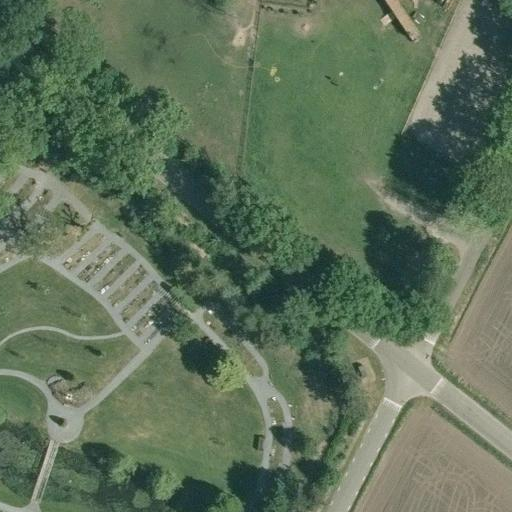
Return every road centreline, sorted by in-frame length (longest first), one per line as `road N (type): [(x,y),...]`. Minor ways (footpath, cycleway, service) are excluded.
road 1 (tertiary): [(413,368),(0,41)]
road 2 (unclassified): [(413,368),(511,175)]
road 3 (unclassified): [(337,511),(413,368)]
road 4 (tertiary): [(511,446),(413,368)]
